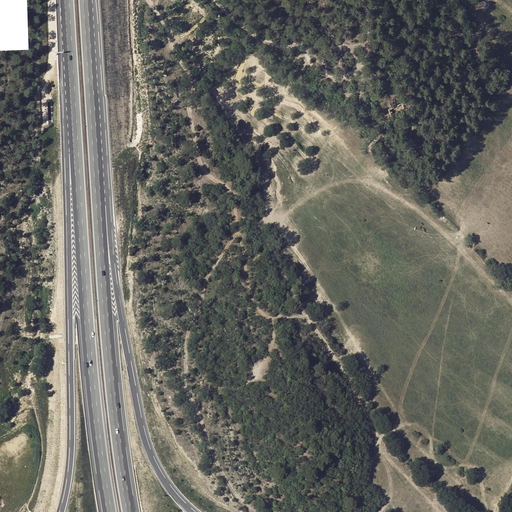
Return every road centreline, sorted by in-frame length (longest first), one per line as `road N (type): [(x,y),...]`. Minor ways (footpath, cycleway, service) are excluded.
road 1 (motorway): [(68,73),(109,511)]
road 2 (motorway): [(68,73),(72,448),(62,511)]
road 3 (motorway): [(190,511),(143,438),(90,143)]
road 4 (motorway): [(126,511),(90,143)]
road 5 (track): [(511,299),(407,202),(370,182),(339,182),(273,218)]
road 6 (motorway): [(90,143),(83,0)]
